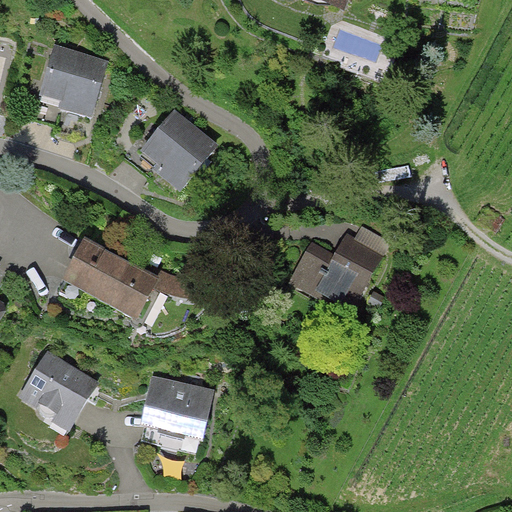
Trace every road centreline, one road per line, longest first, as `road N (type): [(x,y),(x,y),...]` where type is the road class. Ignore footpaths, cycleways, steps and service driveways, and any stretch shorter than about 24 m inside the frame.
road 1 (residential): [(0,149),(58,163),(158,220),(197,232),(258,225),(273,212),(282,192),(273,159),(246,128),(186,92),(81,0)]
road 2 (track): [(282,192),(422,195),(511,257)]
road 3 (residential): [(0,511),(31,502),(169,502),(237,511)]
